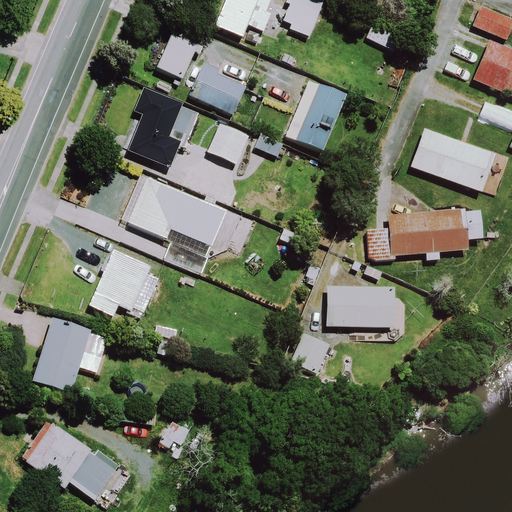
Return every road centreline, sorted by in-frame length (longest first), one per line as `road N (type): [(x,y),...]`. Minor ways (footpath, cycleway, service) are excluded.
road 1 (tertiary): [(0,202),(86,0)]
road 2 (residential): [(378,176),(452,0)]
